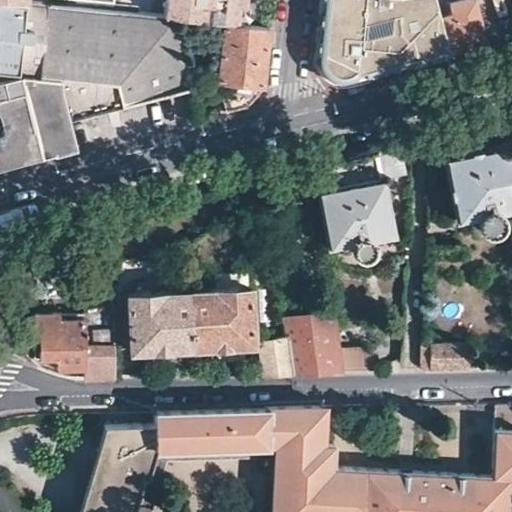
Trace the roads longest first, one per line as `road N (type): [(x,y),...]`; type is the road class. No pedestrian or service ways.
road 1 (residential): [(511,380),(0,385)]
road 2 (secondary): [(0,209),(288,133)]
road 3 (secondary): [(288,133),(511,71)]
road 4 (residential): [(288,133),(300,0)]
